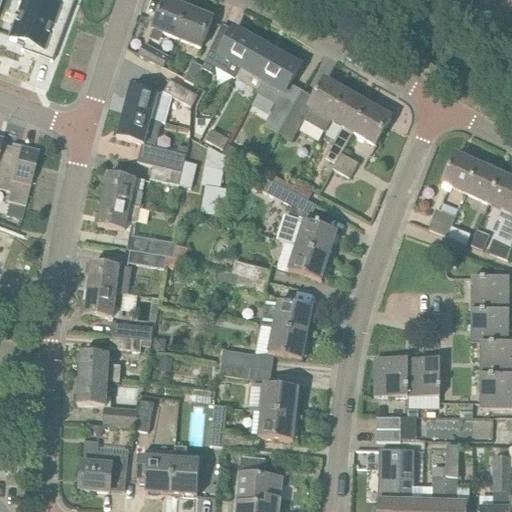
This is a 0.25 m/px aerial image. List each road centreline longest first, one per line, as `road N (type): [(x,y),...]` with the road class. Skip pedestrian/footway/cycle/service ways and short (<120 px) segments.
road 1 (residential): [(327,511),(331,414),(350,311),(438,103)]
road 2 (residential): [(49,370),(60,250),(86,129)]
road 3 (residential): [(438,103),(258,0)]
road 4 (residential): [(48,511),(49,370)]
road 5 (residential): [(86,129),(128,0)]
